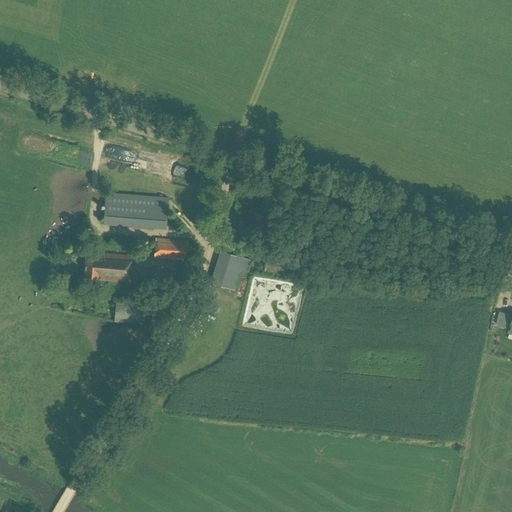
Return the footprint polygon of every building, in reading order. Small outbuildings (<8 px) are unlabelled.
[(165,229),(167,198),(105,194),(103,224),(165,229)] [(186,260),(187,240),(155,238),(154,258),(186,260)] [(288,278),(293,247),(259,241),(257,253),(268,254),(264,273),(288,278)] [(129,281),(131,256),(86,253),(84,280),(97,281),(97,279),(129,281)] [(245,258),(240,273),(246,275),(251,259),(245,258)] [(215,266),(211,283),(235,290),(240,274),(215,266)] [(134,303),(134,296),(126,296),(126,303),(115,302),(113,322),(143,324),(145,304),(134,303)] [(498,326),(508,329),(511,323),(508,322),(510,316),(509,316),(509,314),(499,312),(497,323),(498,326)]
